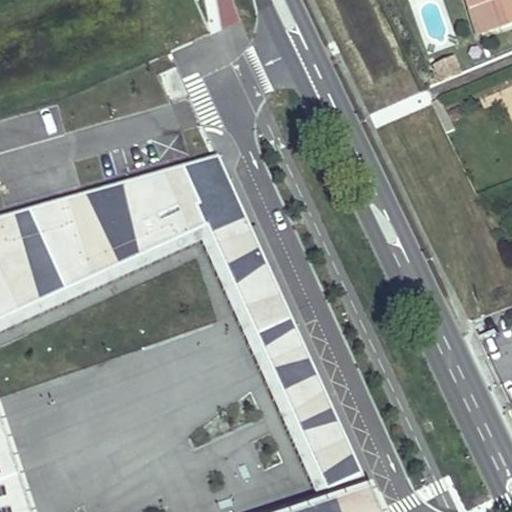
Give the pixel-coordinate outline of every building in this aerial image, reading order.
[(511,0),(464,0),(468,11),(490,4),(498,29),(498,30),(511,24),(511,0)] [(490,4),(468,11),(476,36),(498,29),(490,4)] [(439,83),(459,75),(453,58),(432,66),(439,83)] [(165,97),(152,65),(55,103),(68,136),(165,97)] [(454,127),(442,99),(436,102),(448,130),(454,127)] [(0,511),(379,511),(214,159),(0,221),(0,511)]
